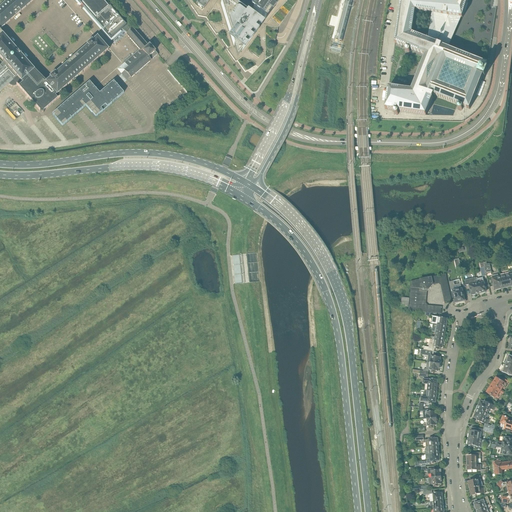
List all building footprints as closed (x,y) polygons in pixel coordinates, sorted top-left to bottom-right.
[(0,91),(13,80),(17,76),(23,82),(19,86),(16,84),(16,85),(18,86),(40,110),(40,112),(44,113),(44,110),(58,99),(60,97),(57,98),(55,96),(57,94),(57,95),(109,49),(97,36),(92,40),(92,39),(86,44),(87,45),(56,72),(55,71),(49,76),(50,77),(45,81),(0,29),(33,0),(5,0),(0,5),(0,56),(4,61),(0,64),(0,91)] [(155,51),(149,44),(148,45),(133,28),(108,0),(76,0),(104,30),(111,39),(122,29),(127,33),(126,34),(139,49),(124,62),(124,63),(117,69),(127,80),(130,77),(131,78),(158,54),(155,51)] [(197,3),(196,4),(197,4),(203,9),(204,8),(210,0),(198,0),(197,3)] [(219,0),(220,4),(230,36),(228,38),(228,39),(227,40),(229,41),(233,44),(234,47),(237,58),(241,52),(242,51),(244,52),(247,47),(246,46),(248,44),(249,45),(252,40),(251,39),(253,36),(254,37),(258,33),(256,32),(258,29),(260,30),(263,25),(258,22),(248,14),(242,10),(228,0),(219,0)] [(254,0),(254,4),(250,9),(252,10),(265,20),(270,13),(272,14),(275,10),(273,9),(275,6),(277,7),(280,2),(279,1),(279,0),(254,0)] [(401,0),(397,31),(395,43),(425,55),(411,90),(389,87),(385,109),(395,110),(394,111),(394,112),(393,113),(394,113),(394,114),(394,115),(395,115),(396,115),(397,115),(398,115),(398,114),(399,114),(399,113),(399,112),(398,111),(426,115),(434,95),(457,104),(460,105),(459,105),(459,106),(458,106),(458,107),(457,107),(457,108),(457,109),(458,109),(458,110),(459,110),(459,111),(460,111),(461,111),(461,110),(462,110),(462,109),(463,109),(463,108),(463,107),(462,107),(462,106),(470,109),(483,76),(485,77),(488,69),(486,69),(488,64),(487,64),(480,61),(480,60),(471,57),(470,57),(459,52),(447,48),(449,40),(450,40),(451,40),(451,39),(452,39),(452,38),(451,38),(451,37),(450,37),(450,36),(460,17),(462,18),(465,11),(466,11),(468,3),(467,3),(468,0),(401,0)] [(280,23),(290,13),(285,8),(276,18),(280,23)] [(401,55),(394,73),(400,75),(407,57),(401,55)] [(52,115),(62,126),(85,106),(95,118),(123,93),(113,81),(99,94),(97,91),(98,91),(98,90),(97,90),(97,89),(96,89),(95,89),(96,88),(95,88),(95,87),(94,87),(93,87),(89,82),(52,115)] [(503,288),(508,287),(511,286),(511,271),(509,272),(510,275),(500,277),(503,288)] [(445,274),(437,276),(439,283),(441,285),(447,283),(445,274)] [(495,290),(503,288),(500,277),(498,278),(498,274),(492,276),(495,290)] [(408,310),(426,312),(427,312),(428,306),(426,303),(427,289),(430,285),(433,284),(431,277),(429,278),(411,281),(411,282),(409,282),(408,284),(410,284),(409,299),(402,298),(401,307),(408,307),(408,310)] [(477,277),(475,278),(479,293),(482,293),(485,293),(485,292),(486,292),(485,286),(485,283),(484,283),(483,279),(483,278),(477,279),(477,277)] [(473,278),(464,280),(466,285),(469,285),(469,286),(469,287),(469,289),(470,290),(471,295),(472,295),(475,295),(475,294),(479,293),(475,278),(473,278)] [(454,281),(449,282),(451,291),(453,299),(453,300),(455,300),(455,303),(456,302),(456,303),(464,302),(463,301),(464,300),(463,294),(464,294),(463,289),(461,289),(460,284),(455,285),(454,281)] [(431,323),(433,324),(447,326),(447,322),(447,319),(444,318),(445,317),(440,316),(439,318),(436,317),(437,313),(434,313),(430,312),(427,312),(426,312),(426,315),(432,317),(431,323)] [(433,324),(432,331),(436,332),(445,334),(447,326),(433,324)] [(432,337),(431,339),(444,341),(445,334),(436,332),(435,337),(432,337)] [(443,346),(444,341),(431,339),(430,339),(429,347),(424,346),(424,350),(433,352),(434,352),(434,349),(439,349),(440,348),(442,348),(442,345),(443,346)] [(428,359),(427,362),(440,364),(441,360),(440,360),(440,357),(438,357),(438,355),(433,354),(433,356),(431,356),(428,355),(428,356),(428,359)] [(426,369),(426,370),(429,370),(431,370),(430,372),(435,373),(436,371),(438,371),(439,369),(440,369),(440,364),(427,362),(426,369)] [(503,368),(502,371),(503,372),(502,372),(509,374),(508,375),(511,377),(511,376),(511,375),(511,366),(506,364),(504,368),(503,368)] [(423,379),(422,384),(425,384),(428,384),(428,391),(437,391),(438,384),(437,384),(437,380),(436,380),(436,379),(431,378),(431,379),(423,379)] [(496,378),(492,384),(501,390),(503,386),(504,387),(505,387),(507,385),(506,384),(508,382),(503,378),(501,381),(496,378)] [(494,398),(495,398),(499,392),(503,394),(504,392),(501,390),(492,384),(486,393),(492,396),(491,397),(494,398)] [(421,397),(421,401),(429,402),(429,403),(433,404),(434,402),(435,402),(436,398),(436,399),(437,391),(428,391),(425,390),(424,397),(421,397)] [(479,405),(478,405),(476,409),(487,413),(489,408),(493,410),(495,406),(498,407),(499,404),(494,402),(493,405),(485,401),(484,403),(481,401),(479,405)] [(491,429),(494,430),(495,427),(491,426),(487,425),(489,420),(485,418),(487,413),(476,409),(474,413),(475,414),(474,418),(477,419),(477,420),(484,423),(484,427),(488,428),(491,429)] [(423,410),(423,411),(423,415),(424,419),(427,419),(437,418),(436,414),(435,414),(435,411),(433,411),(432,410),(423,410)] [(503,415),(500,423),(505,425),(504,429),(511,431),(511,422),(508,421),(509,417),(503,415)] [(427,419),(424,419),(424,423),(424,426),(428,426),(429,428),(434,427),(434,426),(436,425),(436,423),(437,423),(437,418),(427,419)] [(468,434),(468,437),(469,437),(469,438),(479,439),(480,439),(481,436),(482,429),(472,428),(471,431),(470,431),(469,434),(468,434)] [(426,443),(426,447),(439,446),(439,442),(438,442),(437,439),(435,439),(435,437),(429,438),(430,439),(424,440),(424,443),(426,443)] [(492,444),(497,445),(511,447),(511,438),(510,438),(509,437),(507,437),(506,437),(503,437),(502,441),(503,441),(502,444),(501,443),(492,441),(492,444)] [(467,441),(467,444),(468,444),(468,445),(469,445),(472,446),(472,445),(475,446),(479,446),(479,448),(482,448),(483,442),(491,444),(491,441),(480,440),(480,439),(479,439),(469,438),(468,441),(467,441)] [(511,447),(497,445),(496,447),(500,448),(500,447),(502,447),(501,450),(500,454),(503,454),(504,455),(506,455),(507,455),(511,455),(511,447)] [(426,452),(425,452),(425,455),(426,455),(439,454),(439,446),(426,447),(426,452)] [(469,456),(467,456),(467,463),(479,463),(477,463),(477,459),(479,459),(478,453),(472,453),(472,455),(469,455),(469,456)] [(440,457),(439,454),(426,455),(426,459),(427,459),(427,462),(419,463),(419,467),(421,467),(425,466),(425,465),(430,465),(430,463),(437,462),(437,461),(439,461),(439,457),(440,457)] [(506,462),(505,463),(501,463),(500,461),(493,462),(493,465),(495,465),(496,475),(502,474),(501,470),(511,468),(511,462),(508,463),(507,462),(506,462)] [(469,471),(470,471),(471,470),(481,470),(481,465),(479,465),(479,463),(467,463),(467,470),(468,470),(469,471)] [(432,478),(441,477),(441,470),(437,470),(437,468),(428,469),(428,474),(431,474),(432,478)] [(468,482),(470,489),(481,486),(483,486),(482,482),(481,482),(481,479),(480,479),(479,476),(473,478),(474,480),(471,480),(471,481),(468,482)] [(432,478),(428,478),(429,485),(433,485),(433,486),(439,486),(438,484),(441,484),(441,481),(442,481),(441,477),(432,478)] [(507,487),(508,491),(511,489),(511,480),(504,483),(501,480),(497,485),(500,488),(502,486),(506,485),(507,487)] [(482,489),(481,486),(470,489),(471,495),(472,495),(473,496),(474,496),(475,495),(484,493),(484,489),(482,489)] [(428,490),(423,490),(424,495),(429,495),(430,501),(434,501),(443,500),(443,497),(442,497),(442,493),(439,494),(439,492),(434,492),(434,494),(432,494),(432,489),(428,490)] [(509,494),(501,497),(502,500),(502,502),(508,503),(508,500),(511,499),(511,489),(508,491),(509,494)] [(474,504),(473,504),(473,505),(474,507),(475,508),(477,511),(489,506),(491,505),(487,496),(482,498),(483,500),(474,504)] [(434,501),(430,501),(430,507),(431,507),(431,509),(433,509),(434,509),(444,508),(443,500),(434,501)]
